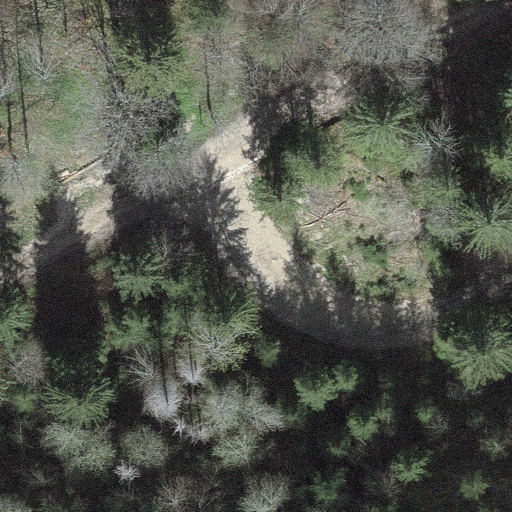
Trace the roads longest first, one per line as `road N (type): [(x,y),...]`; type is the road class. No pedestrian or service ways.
road 1 (track): [(336,108),(0,295)]
road 2 (track): [(399,0),(360,27),(336,108),(376,189),(490,198),(511,187)]
